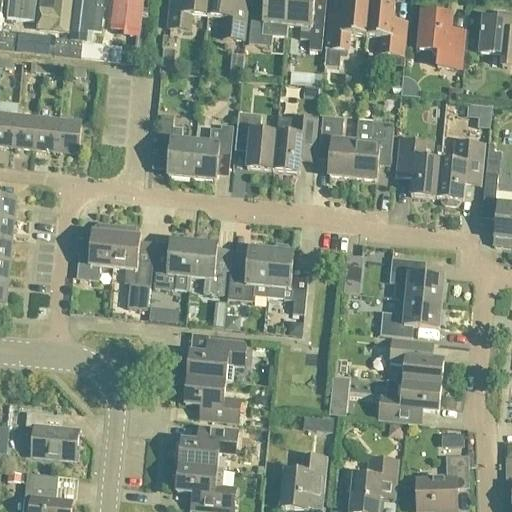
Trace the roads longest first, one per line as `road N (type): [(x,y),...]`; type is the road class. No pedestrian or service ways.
road 1 (residential): [(482,271),(454,239),(71,186)]
road 2 (residential): [(489,511),(486,430),(470,408),(482,271)]
road 3 (tertiary): [(53,356),(79,358),(111,385),(106,511)]
road 4 (residential): [(53,356),(71,186)]
